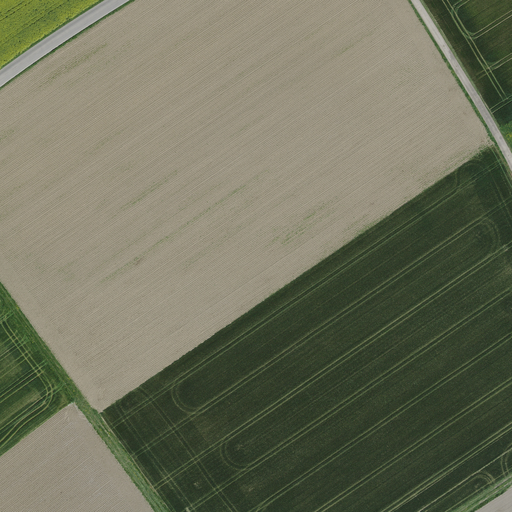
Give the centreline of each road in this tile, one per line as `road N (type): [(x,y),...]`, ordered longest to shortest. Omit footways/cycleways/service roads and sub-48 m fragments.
road 1 (track): [(0,285),(168,511),(457,511),(511,477)]
road 2 (track): [(414,0),(511,167)]
road 3 (unclassified): [(0,78),(116,0)]
